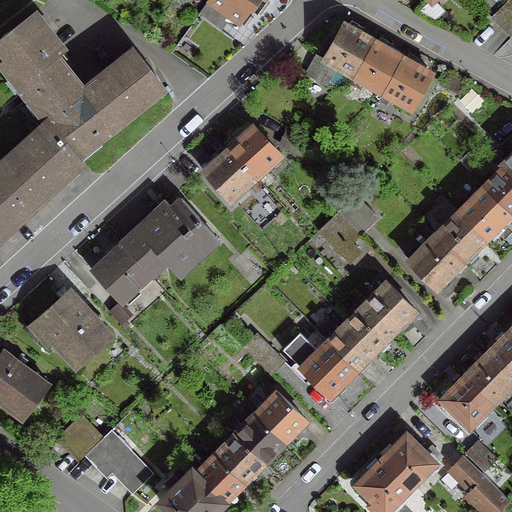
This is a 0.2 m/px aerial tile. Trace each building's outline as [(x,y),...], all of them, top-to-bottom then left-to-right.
[(206,0),(196,14),(218,30),(228,17),(237,23),(249,7),(252,9),(258,0),(206,0)] [(511,14),(511,2),(510,0),(506,0),(489,18),(499,28),(511,14)] [(60,101),(65,107),(83,92),(81,90),(60,64),(61,63),(53,53),(60,48),(32,13),(0,38),(0,49),(6,57),(0,62),(0,63),(20,89),(17,91),(26,102),(29,100),(42,116),(60,101)] [(511,14),(499,28),(509,38),(511,34),(511,14)] [(371,40),(341,23),(322,58),(351,75),(371,40)] [(400,56),(371,40),(351,75),(380,91),(400,56)] [(42,116),(46,122),(74,155),(96,137),(98,140),(109,132),(107,129),(161,86),(132,49),(81,90),(83,92),(65,107),(60,101),(42,116)] [(430,73),(400,56),(380,91),(410,108),(430,73)] [(459,95),(465,81),(445,72),(439,85),(459,95)] [(40,126),(0,162),(0,232),(79,161),(74,155),(46,122),(40,126)] [(249,128),(245,124),(223,144),(253,176),(278,154),(251,126),(249,128)] [(307,142),(285,130),(278,143),(299,155),(307,142)] [(511,132),(498,147),(507,156),(500,163),(502,165),(503,164),(511,173),(511,132)] [(200,165),(204,169),(202,171),(228,199),(253,176),(223,144),(200,165)] [(511,210),(511,173),(503,164),(502,165),(481,185),(509,213),(511,210)] [(509,213),(481,185),(456,211),(484,238),(509,213)] [(352,197),(337,212),(357,233),(372,218),(352,197)] [(152,213),(119,242),(149,275),(179,247),(192,260),(216,239),(179,199),(169,207),(162,199),(150,211),(152,213)] [(337,212),(336,211),(315,231),(346,262),(356,252),(347,243),(357,233),(337,212)] [(456,211),(435,232),(463,260),(484,238),(456,211)] [(463,260),(435,232),(406,260),(434,288),(436,286),(440,290),(453,277),(449,273),(463,260)] [(90,269),(119,302),(149,275),(119,242),(90,269)] [(374,290),(364,301),(393,330),(413,310),(384,281),(374,290)] [(77,301),(67,290),(35,319),(76,364),(107,336),(76,302),(77,301)] [(364,301),(344,321),(373,349),(393,330),(364,301)] [(344,321),(325,340),(354,369),(373,349),(344,321)] [(327,395),(328,394),(332,398),(343,386),(339,383),(354,369),(325,340),(315,350),(298,332),(281,348),(300,367),(295,372),(303,381),(308,376),(327,395)] [(511,338),(505,332),(484,353),(511,380),(511,338)] [(282,361),(262,340),(248,354),(269,374),(282,361)] [(48,384),(1,349),(0,350),(0,403),(21,420),(48,384)] [(511,380),(484,353),(463,374),(491,402),(511,381),(511,380)] [(491,402),(463,374),(439,398),(467,426),(491,402)] [(303,419),(275,391),(254,412),(282,440),(303,419)] [(254,412),(233,432),(262,461),(282,440),(254,412)] [(100,438),(78,415),(56,436),(77,459),(83,454),(100,438)] [(233,432),(213,453),(242,481),(262,461),(233,432)] [(404,433),(379,458),(408,487),(439,456),(429,446),(423,452),(404,433)] [(103,435),(100,438),(83,454),(104,476),(109,471),(130,493),(150,473),(129,451),(123,456),(103,435)] [(493,460),(476,441),(464,453),(482,471),(493,460)] [(242,481),(213,453),(194,472),(193,473),(222,501),(242,481)] [(498,511),(509,502),(461,455),(447,470),(467,490),(463,494),(481,511),(498,511)] [(408,487),(379,458),(354,483),(371,500),(366,505),(372,511),(381,511),(382,511),(383,511),(408,487)] [(211,511),(222,501),(193,473),(194,472),(190,468),(158,500),(170,511),(211,511)]
